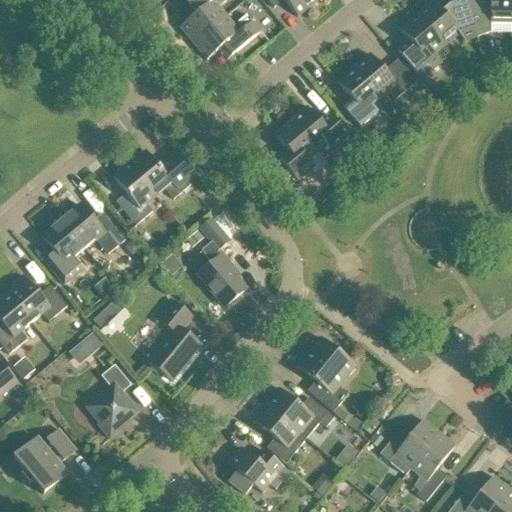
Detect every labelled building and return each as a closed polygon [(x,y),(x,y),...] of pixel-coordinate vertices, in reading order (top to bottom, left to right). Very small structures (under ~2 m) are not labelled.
[(226,3),(222,0),(192,0),(202,12),(179,30),(193,46),(225,19),(218,10),(226,3)] [(264,0),(273,11),(283,3),(297,20),(314,6),(309,0),(264,0)] [(489,0),(490,6),(479,6),(476,0),(474,0),(465,3),(477,39),(490,35),(500,35),(511,35),(511,23),(511,0),(489,0)] [(477,39),(465,3),(453,8),(443,16),(434,6),(426,13),(424,11),(416,18),(441,48),(457,35),(464,44),(465,43),(475,39),(476,42),(477,41),(477,39)] [(225,19),(193,46),(206,63),(227,45),(236,55),(260,35),(245,17),(233,28),(225,19)] [(420,82),(440,65),(432,55),(441,48),(416,18),(407,25),(409,27),(401,34),(413,49),(410,51),(407,48),(398,56),(420,82)] [(492,54),(484,57),(488,67),(496,64),(492,54)] [(361,64),(353,71),(378,101),(387,93),(395,103),(417,84),(401,65),(386,77),(371,59),(363,66),(361,64)] [(346,80),(338,87),(353,105),(344,112),(360,132),(377,117),(369,108),(378,101),(353,71),(344,78),(346,80)] [(447,99),(437,108),(443,115),(453,106),(447,99)] [(321,163),(331,155),(349,141),(333,122),(323,130),(308,112),(300,119),(298,117),(290,123),(315,153),(314,154),(321,163)] [(306,161),(314,154),(315,153),(290,123),(282,130),(283,132),(275,139),(290,157),(281,165),(297,184),(313,169),(306,161)] [(190,188),(171,165),(161,174),(145,154),(139,159),(137,156),(127,165),(155,200),(165,192),(173,202),(190,188)] [(135,229),(152,215),(146,207),(155,200),(127,165),(116,174),(118,176),(112,181),(129,201),(119,209),(135,229)] [(96,242),(108,257),(124,243),(105,220),(97,227),(80,208),(61,224),(84,252),(96,242)] [(210,267),(197,278),(224,310),(246,292),(229,272),(232,270),(218,253),(240,235),(222,213),(199,231),(207,239),(210,244),(212,246),(201,256),(210,267)] [(72,261),(84,252),(61,224),(42,240),(58,260),(48,268),(64,287),(81,273),(72,261)] [(196,235),(186,244),(191,250),(201,241),(196,235)] [(132,245),(125,251),(129,255),(135,256),(139,252),(132,245)] [(67,309),(50,289),(39,298),(22,279),(12,287),(14,289),(6,296),(31,326),(42,317),(48,325),(67,309)] [(31,326),(6,296),(0,300),(0,324),(3,328),(0,330),(0,347),(8,358),(27,342),(20,335),(31,326)] [(171,384),(200,349),(181,333),(192,320),(170,302),(155,320),(171,333),(146,364),(171,384)] [(99,318),(93,324),(101,333),(108,327),(99,318)] [(91,336),(72,353),(82,365),(101,349),(91,336)] [(326,351),(319,360),(310,353),(296,370),(314,385),(307,394),(333,415),(347,398),(338,390),(345,382),(335,374),(343,365),(326,351)] [(24,360),(13,369),(24,381),(34,372),(24,360)] [(0,365),(0,399),(17,386),(0,365)] [(122,396),(131,388),(114,368),(100,379),(110,390),(85,410),(99,426),(97,428),(109,442),(122,431),(121,429),(138,415),(122,396)] [(265,407),(300,436),(307,428),(313,433),(319,425),(325,430),(333,421),(308,400),(300,409),(278,391),(265,407)] [(306,441),(300,436),(265,407),(252,424),(274,442),(266,451),(285,467),(293,457),(306,441)] [(369,437),(379,426),(370,419),(361,430),(369,437)] [(404,478),(410,472),(438,436),(422,423),(404,445),(395,438),(379,457),(389,465),(404,478)] [(59,467),(75,454),(58,433),(42,447),(37,441),(13,461),(23,474),(19,477),(28,488),(32,484),(43,497),(67,477),(59,467)] [(375,436),(369,444),(375,450),(382,442),(375,436)] [(438,436),(410,472),(426,485),(416,497),(425,505),(446,479),(437,472),(455,449),(438,436)] [(284,487),(292,478),(266,456),(259,466),(240,450),(226,467),(236,475),(228,484),(245,498),(252,488),(261,496),(268,487),(275,493),(281,485),(284,487)] [(323,476),(311,491),(322,499),(334,485),(323,476)] [(492,511),(508,493),(492,479),(474,502),(465,494),(450,511),(492,511)] [(511,511),(511,495),(508,493),(492,511),(511,511)]
